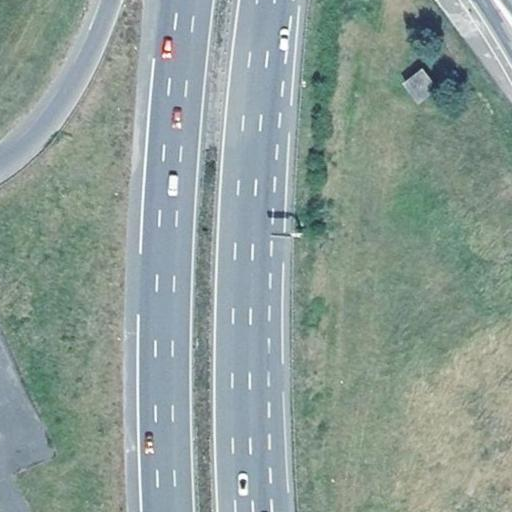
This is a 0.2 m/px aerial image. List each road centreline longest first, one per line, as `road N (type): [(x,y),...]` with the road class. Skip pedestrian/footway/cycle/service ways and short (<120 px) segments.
road 1 (motorway): [(186,0),(165,205),(168,511)]
road 2 (motorway): [(245,511),(243,285),(266,0)]
road 3 (motorway): [(111,0),(64,100),(0,168)]
